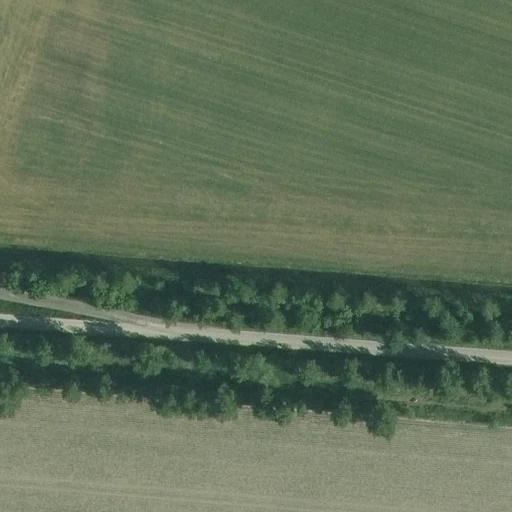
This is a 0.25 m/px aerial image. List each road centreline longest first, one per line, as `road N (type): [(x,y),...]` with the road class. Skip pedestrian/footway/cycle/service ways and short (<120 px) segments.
road 1 (unclassified): [(511,351),(155,333)]
road 2 (unclassified): [(155,333),(139,321),(0,291)]
road 3 (unclassified): [(155,333),(0,320)]
